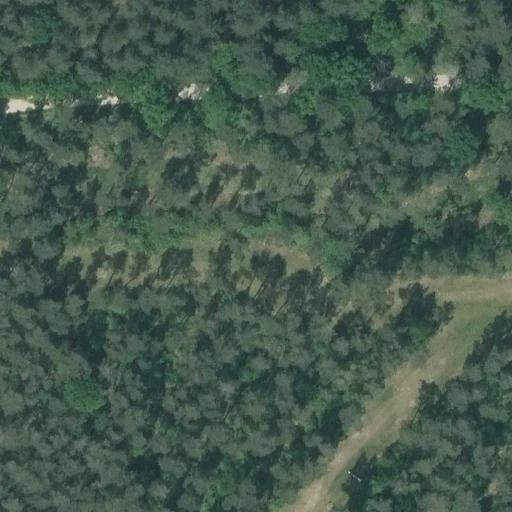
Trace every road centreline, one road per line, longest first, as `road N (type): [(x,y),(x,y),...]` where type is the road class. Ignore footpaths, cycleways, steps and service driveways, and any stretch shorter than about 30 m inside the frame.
road 1 (track): [(139,511),(0,197)]
road 2 (track): [(273,83),(68,85),(0,95)]
road 3 (track): [(424,87),(273,83)]
